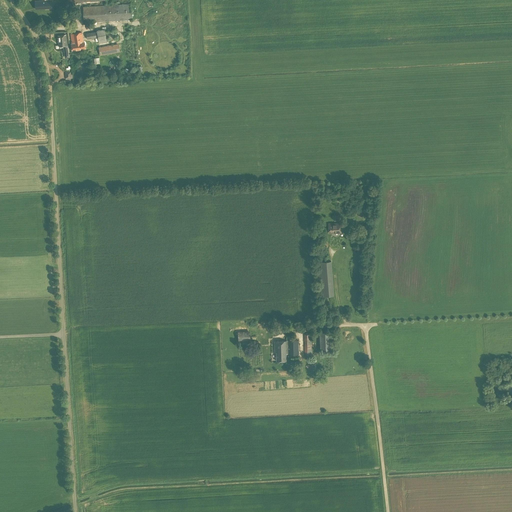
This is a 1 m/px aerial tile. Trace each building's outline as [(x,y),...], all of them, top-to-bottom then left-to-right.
[(39,8),(52,8),(51,0),(48,0),(39,0),(39,8)] [(128,4),(127,1),(125,2),(125,4),(106,5),(83,6),(83,7),(80,7),(80,13),(83,13),(84,22),(132,19),(131,3),(128,4)] [(83,42),(82,32),(70,33),(72,44),(71,44),(72,50),(85,48),(85,49),(89,49),(88,41),(83,42)] [(64,53),(69,53),(66,34),(57,35),(59,47),(63,46),(64,53)] [(115,40),(99,43),(99,47),(100,47),(102,54),(117,51),(115,40)] [(328,233),(339,233),(339,223),(328,223),(328,233)] [(320,297),(334,295),(331,261),(317,262),(320,297)] [(239,344),(251,343),(250,331),(238,332),(239,344)] [(320,350),(333,349),(332,331),(319,332),(320,350)] [(299,354),(298,340),(274,341),(275,353),(276,352),(276,361),(286,361),(286,354),(287,354),(287,355),(299,354)]
